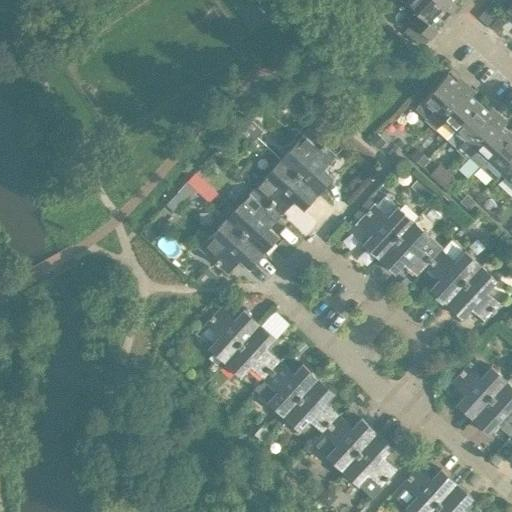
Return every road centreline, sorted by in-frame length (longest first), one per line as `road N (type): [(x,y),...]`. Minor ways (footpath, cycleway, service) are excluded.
road 1 (residential): [(413,404),(424,360),(414,334),(314,246),(279,289),(290,310),(378,388)]
road 2 (residential): [(413,404),(511,494)]
